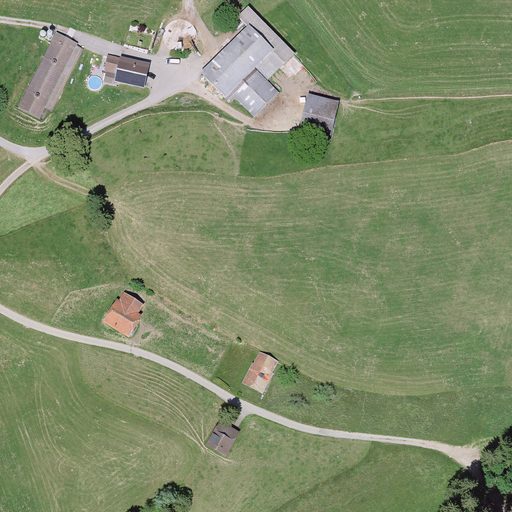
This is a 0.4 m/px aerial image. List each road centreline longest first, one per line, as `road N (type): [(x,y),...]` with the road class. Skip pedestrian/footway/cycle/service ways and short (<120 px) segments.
road 1 (residential): [(0,309),(153,357),(249,406)]
road 2 (track): [(175,69),(66,31),(0,21)]
